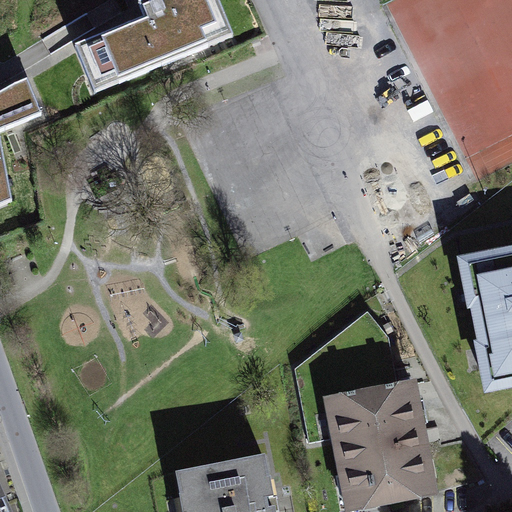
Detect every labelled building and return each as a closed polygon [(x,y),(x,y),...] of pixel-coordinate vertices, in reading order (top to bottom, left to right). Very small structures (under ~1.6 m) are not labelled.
[(147,24),(70,52),(84,89),(112,79),(116,89),(210,53),(204,36),(225,28),(214,0),(163,0),(141,9),(147,24)] [(27,86),(0,99),(0,213),(12,209),(0,142),(0,136),(44,121),(27,86)] [(511,248),(462,258),(487,388),(511,382),(511,248)] [(326,406),(399,394),(389,341),(367,314),(295,371),(308,445),(332,441),(326,406)] [(344,511),(377,511),(437,502),(418,391),(399,394),(326,406),(332,441),(344,511)] [(180,469),(189,511),(276,511),(264,451),(180,469)] [(8,511),(0,492),(0,511),(8,511)]
